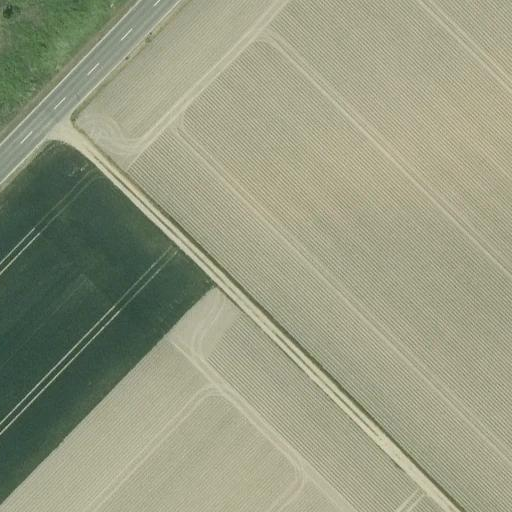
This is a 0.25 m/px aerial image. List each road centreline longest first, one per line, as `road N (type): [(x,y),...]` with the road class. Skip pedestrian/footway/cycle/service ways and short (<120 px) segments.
road 1 (track): [(49,111),(453,511)]
road 2 (secondary): [(0,162),(155,0)]
